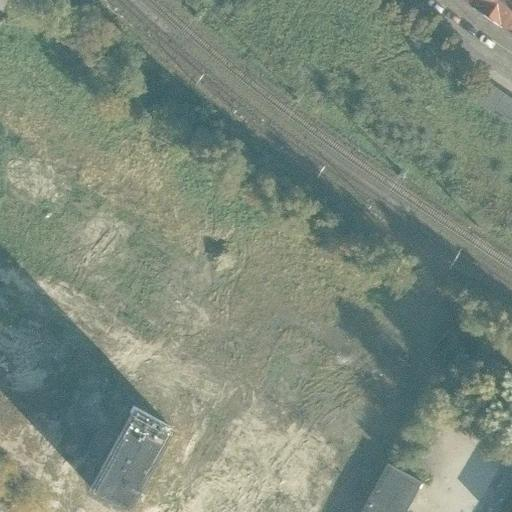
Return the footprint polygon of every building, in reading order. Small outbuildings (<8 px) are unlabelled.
[(511,0),(475,0),(471,6),(499,26),(511,6),(511,0)] [(511,34),(511,6),(499,26),(511,34)] [(41,65),(20,105),(111,152),(131,111),(41,65)] [(511,128),(511,101),(475,76),(462,94),(511,128)] [(412,286),(389,330),(440,357),(463,313),(412,286)] [(126,505),(169,426),(133,406),(89,485),(126,505)]
